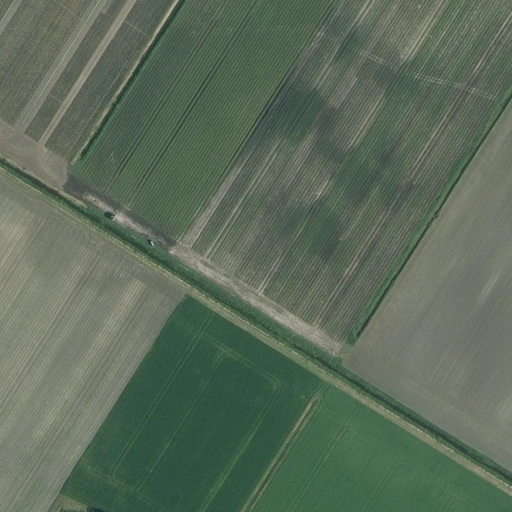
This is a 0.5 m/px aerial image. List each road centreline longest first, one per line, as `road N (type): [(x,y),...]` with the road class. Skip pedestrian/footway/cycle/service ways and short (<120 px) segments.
road 1 (track): [(334,378),(0,171)]
road 2 (track): [(511,489),(334,378),(253,511)]
